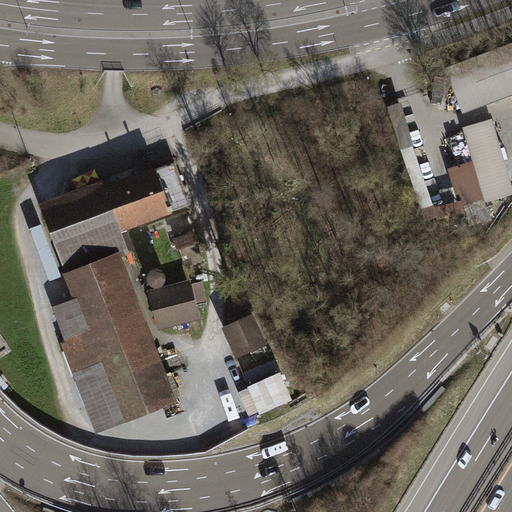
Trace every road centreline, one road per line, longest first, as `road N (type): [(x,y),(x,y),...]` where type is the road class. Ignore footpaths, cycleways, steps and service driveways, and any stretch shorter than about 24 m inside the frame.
road 1 (motorway): [(511,274),(347,430),(238,480),(191,490),(109,490),(65,479),(0,438)]
road 2 (primary): [(0,44),(149,53),(245,47),(457,0)]
road 3 (track): [(113,140),(270,83)]
road 4 (track): [(113,140),(115,0)]
road 5 (motorway): [(511,405),(446,511)]
